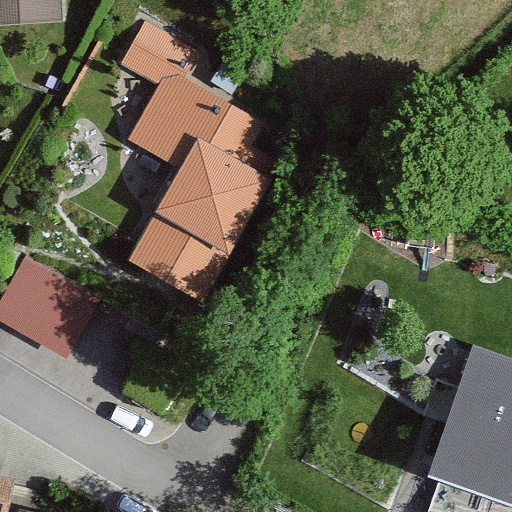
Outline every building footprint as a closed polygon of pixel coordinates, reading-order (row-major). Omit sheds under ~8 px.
[(0,0),(0,31),(20,31),(60,28),(58,0),(0,0)] [(131,265),(212,307),(273,191),(245,177),(268,133),(181,88),(197,57),(146,31),(122,76),(158,95),(129,150),(178,176),(131,265)] [(30,255),(0,309),(0,322),(71,361),(106,296),(30,255)] [(511,511),(511,371),(472,358),(427,487),(500,511),(511,511)] [(0,511),(10,511),(15,488),(0,484),(0,511)]
